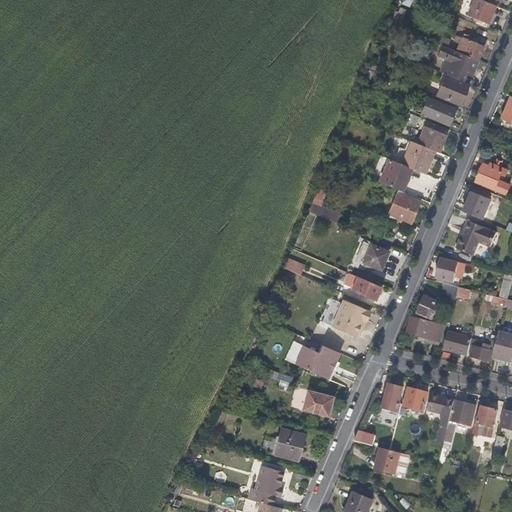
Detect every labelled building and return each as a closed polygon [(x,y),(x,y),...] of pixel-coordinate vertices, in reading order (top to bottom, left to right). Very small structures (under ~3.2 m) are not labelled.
[(493,14),(495,9),(493,7),(494,5),(482,0),(472,0),(467,14),(487,22),(491,13),(493,14)] [(396,27),(402,14),(393,11),(388,24),(396,27)] [(476,39),(463,34),(462,38),(475,43),(476,39)] [(448,42),(441,39),(441,37),(435,35),(433,42),(440,45),(446,47),(448,42)] [(478,60),(483,47),(475,43),(462,38),(457,51),(478,60)] [(471,76),(478,60),(456,52),(446,47),(440,45),(435,57),(443,60),(444,61),(440,72),(463,81),(466,74),(471,76)] [(463,96),(467,85),(450,78),(446,89),(451,91),(448,99),(459,104),(463,96)] [(511,123),(511,97),(510,96),(501,119),(511,123)] [(448,125),(454,109),(427,98),(423,108),(423,109),(421,114),(448,125)] [(421,114),(423,109),(420,108),(411,105),(407,113),(419,118),(421,114)] [(416,126),(419,118),(407,113),(404,121),(416,126)] [(443,144),(440,143),(443,135),(424,127),(417,144),(433,151),(439,153),(443,144)] [(424,174),(433,151),(417,144),(410,141),(401,164),(412,169),(424,174)] [(396,157),(383,152),(382,156),(388,159),(394,161),(396,157)] [(337,165),(340,158),(332,154),(329,162),(337,165)] [(402,192),(412,169),(401,164),(394,161),(388,159),(379,182),(393,188),(398,190),(402,192)] [(495,190),(502,173),(483,165),(476,182),(495,190)] [(320,207),(326,193),(317,189),(311,203),(320,207)] [(411,223),(419,202),(416,201),(417,198),(402,192),(398,190),(388,214),(411,223)] [(478,219),(486,199),(471,193),(463,213),(478,219)] [(499,251),(505,237),(489,230),(469,222),(465,231),(461,229),(454,247),(482,259),(487,247),(499,251)] [(391,247),(394,239),(380,233),(376,241),(387,245),(391,247)] [(387,245),(376,241),(374,246),(384,250),(387,245)] [(380,269),(387,251),(384,250),(374,246),(370,244),(361,264),(374,270),(375,267),(380,269)] [(288,258),(284,268),(312,280),(316,269),(288,258)] [(454,276),(457,263),(441,259),(436,279),(453,283),(454,276)] [(510,286),(511,278),(511,276),(505,274),(503,285),(505,286),(502,298),(507,299),(510,286)] [(380,287),(356,277),(351,290),(375,300),(380,287)] [(469,296),(470,290),(459,287),(458,293),(469,296)] [(435,314),(440,301),(425,295),(418,312),(430,317),(432,313),(435,314)] [(505,307),(507,299),(502,298),(493,296),(492,301),(491,303),(505,307)] [(359,329),(362,320),(365,321),(369,312),(343,300),(332,327),(355,337),(359,329)] [(440,341),(444,325),(411,317),(408,333),(434,340),(440,341)] [(511,362),(511,360),(511,334),(499,331),(497,338),(496,341),(493,351),(492,357),(503,360),(511,362)] [(467,354),(471,338),(448,332),(443,349),(467,355),(467,354)] [(493,351),(496,341),(493,340),(488,339),(487,344),(486,349),(493,351)] [(327,379),(339,353),(320,345),(317,352),(302,345),(293,364),(327,379)] [(492,357),(493,351),(486,349),(482,348),(473,345),(470,356),(491,361),(492,357)] [(289,383),(291,377),(271,371),(268,376),(289,383)] [(399,405),(404,387),(389,383),(384,401),(385,401),(384,407),(400,412),(401,408),(401,406),(399,405)] [(423,411),(428,393),(409,388),(404,406),(423,411)] [(328,417),(333,397),(306,390),(301,410),(328,417)] [(451,416),(455,400),(433,394),(429,410),(443,414),(450,415),(451,416)] [(485,407),(487,398),(481,396),(479,406),(477,412),(480,413),(481,407),(485,407)] [(471,426),(476,406),(455,400),(451,416),(450,421),(453,421),(471,426)] [(491,438),(498,411),(485,407),(481,407),(480,413),(478,423),(480,424),(486,425),(485,428),(483,436),(491,438)] [(511,430),(511,413),(504,411),(500,427),(511,430)] [(447,427),(450,415),(443,414),(440,425),(447,427)] [(297,460),(304,435),(280,429),(277,443),(274,454),(297,460)] [(373,446),(376,436),(359,432),(355,442),(373,446)] [(501,452),(505,437),(497,435),(494,450),(501,452)] [(395,474),(401,453),(390,450),(380,448),(375,469),(395,474)] [(277,489),(282,472),(260,466),(253,490),(250,490),(248,499),(256,502),(261,503),(272,506),(275,496),(276,496),(277,489)] [(368,511),(374,501),(354,493),(346,511),(368,511)] [(282,511),(284,509),(272,506),(261,503),(257,511),(282,511)]
